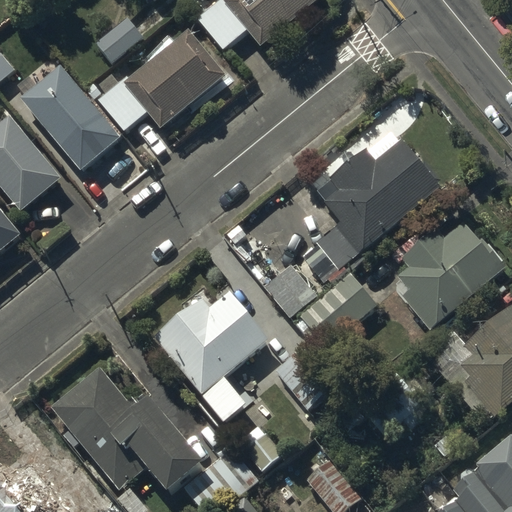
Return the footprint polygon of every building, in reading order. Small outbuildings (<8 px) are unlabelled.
[(220,0),(199,18),(225,49),(249,29),(262,45),(317,0),(220,0)] [(129,17),(97,42),(112,62),(144,37),(129,17)] [(148,112),(161,127),(226,74),(189,29),(183,34),(183,33),(157,53),(159,55),(132,77),(131,75),(100,100),(125,131),(148,112)] [(0,82),(16,70),(0,49),(0,82)] [(63,66),(23,97),(83,172),(123,141),(63,66)] [(0,183),(23,210),(63,177),(11,115),(7,118),(0,110),(0,183)] [(362,254),(442,185),(403,140),(401,141),(391,129),(320,190),(329,201),(327,202),(343,222),(302,257),(324,283),(341,268),(347,274),(366,258),(362,254)] [(0,243),(21,226),(0,200),(0,243)] [(508,265),(466,223),(447,237),(440,228),(403,255),(410,265),(400,272),(407,281),(399,287),(404,294),(402,295),(432,328),(508,265)] [(290,264),(265,286),(291,317),(317,295),(290,264)] [(327,345),(376,303),(352,272),(302,315),(327,345)] [(204,297),(154,336),(224,421),(246,403),(225,377),(271,338),(231,290),(212,306),(204,297)] [(495,416),(511,402),(511,305),(437,366),(479,418),(490,409),(495,416)] [(316,338),(276,370),(309,411),(349,378),(316,338)] [(102,367),(53,406),(121,490),(150,467),(169,489),(204,460),(150,394),(141,402),(136,397),(130,402),(102,367)] [(425,401),(398,374),(371,400),(398,428),(425,401)] [(260,427),(240,440),(259,470),(284,455),(270,434),(266,436),(260,427)] [(511,511),(511,433),(459,478),(463,482),(455,488),(463,498),(446,511),(511,511)] [(235,451),(187,488),(205,511),(221,511),(260,482),(235,451)] [(1,455),(0,455),(0,511),(77,511),(78,511),(30,452),(12,467),(1,455)] [(331,457),(307,476),(334,511),(346,511),(364,498),(331,457)] [(256,511),(247,501),(233,511),(256,511)]
